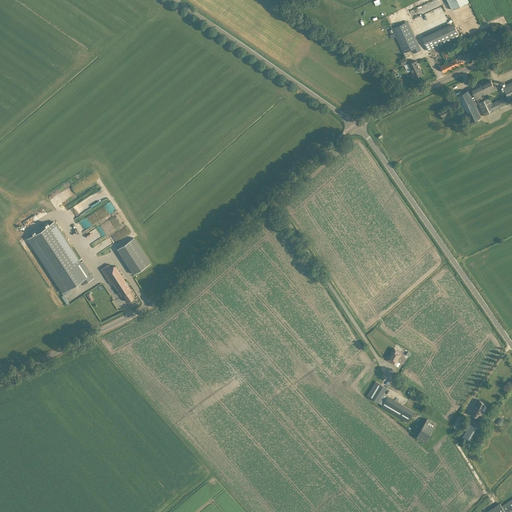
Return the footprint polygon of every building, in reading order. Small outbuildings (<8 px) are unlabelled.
[(446,0),(453,13),(470,5),(467,0),(446,0)] [(455,20),(466,15),(466,16),(473,13),(470,6),(452,14),(455,20)] [(403,53),(405,56),(407,55),(406,52),(412,49),(414,53),(421,50),(408,21),(392,28),(403,53)] [(428,51),(460,37),(453,22),(422,37),(428,51)] [(449,49),(444,51),(446,57),(452,54),(449,49)] [(464,62),(462,57),(461,55),(440,65),(443,72),(464,62)] [(405,57),(400,59),(402,66),(408,63),(405,57)] [(422,73),(420,69),(416,60),(409,64),(413,72),(415,77),(422,73)] [(507,96),(502,98),(492,103),(489,97),(488,95),(488,94),(497,90),(496,89),(495,85),(494,86),(491,80),(471,89),(474,94),(471,95),(468,90),(457,95),(470,122),(481,117),(476,105),(477,105),(475,100),(476,99),(484,115),(511,103),(510,101),(511,99),(511,81),(503,86),(507,96)] [(452,113),(451,111),(448,107),(440,111),(442,116),(443,118),(448,115),(449,116),(452,115),(451,113),(452,113)] [(53,221),(28,238),(63,292),(80,281),(82,285),(94,277),(83,260),(80,262),(53,221)] [(134,236),(116,246),(130,273),(149,263),(134,236)] [(104,273),(109,280),(111,284),(113,283),(122,277),(115,266),(111,268),(104,273)] [(122,277),(113,283),(122,296),(123,296),(127,301),(134,297),(130,290),(131,290),(128,285),(122,277)] [(387,360),(392,362),(394,364),(398,358),(401,354),(397,352),(398,350),(394,348),(389,357),(387,360)] [(367,395),(382,405),(381,407),(399,418),(402,412),(410,417),(414,411),(384,394),(387,388),(376,381),(367,395)] [(480,399),(477,404),(471,414),(477,417),(480,419),(485,411),(481,410),(483,407),(485,403),(480,399)] [(458,415),(452,425),(456,428),(462,417),(458,415)] [(425,442),(436,423),(427,418),(416,437),(425,442)] [(472,421),(462,437),(469,441),(478,425),(472,421)] [(511,511),(511,499),(502,506),(500,503),(487,511),(486,511),(511,511)]
